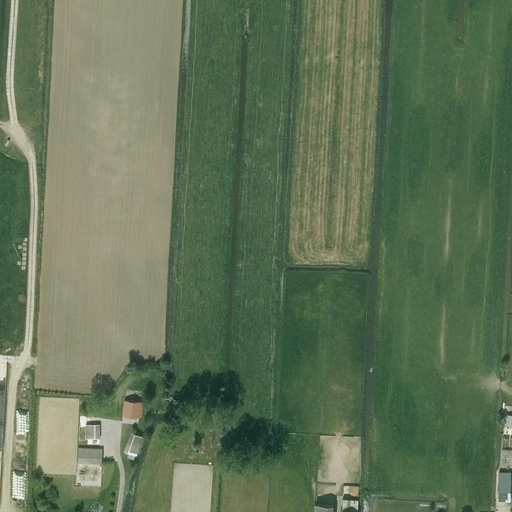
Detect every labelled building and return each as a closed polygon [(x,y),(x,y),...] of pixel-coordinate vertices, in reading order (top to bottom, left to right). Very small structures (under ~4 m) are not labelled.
[(141,417),(143,401),(124,399),(122,415),(141,417)] [(85,424),(85,438),(99,438),(100,424),(85,424)] [(136,455),(143,436),(131,431),(124,450),(136,455)] [(101,461),(102,450),(78,448),(77,460),(101,461)] [(510,501),(510,472),(499,472),(498,501),(510,501)]
